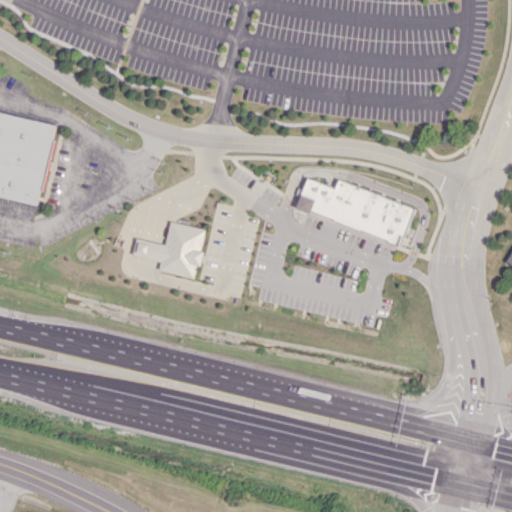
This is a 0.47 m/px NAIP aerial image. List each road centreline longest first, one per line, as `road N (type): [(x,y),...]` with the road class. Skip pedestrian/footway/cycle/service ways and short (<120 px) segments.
road 1 (residential): [(0,36),(153,127),(371,150),(477,187)]
road 2 (trunk): [(468,440),(0,325)]
road 3 (trunk): [(0,383),(385,477)]
road 4 (tertiary): [(477,375),(464,245),(477,187),(511,102)]
road 5 (trunk): [(467,319),(452,374),(430,402),(362,414)]
road 6 (tertiary): [(0,462),(111,511)]
